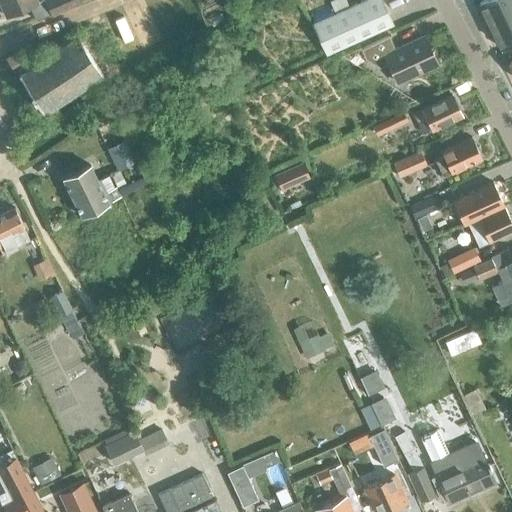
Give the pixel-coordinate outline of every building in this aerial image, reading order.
[(37,0),(35,1),(33,0),(0,0),(0,6),(4,16),(27,5),(33,19),(48,13),(49,14),(77,3),(75,0),(37,0)] [(364,0),(348,7),(335,14),(312,25),(326,54),(392,23),(380,0),(364,0)] [(335,14),(348,7),(344,0),(335,0),(330,3),(335,14)] [(511,0),(484,0),(480,2),(503,49),(511,44),(511,0)] [(102,33),(96,37),(89,27),(73,38),(73,37),(70,39),(71,40),(60,47),(59,46),(56,48),(57,49),(46,57),(45,56),(43,57),(43,58),(32,66),(31,65),(29,67),(30,68),(19,75),(18,74),(16,75),(18,79),(20,78),(42,113),(41,113),(43,116),(45,115),(44,114),(56,106),(57,107),(59,106),(58,105),(70,97),(71,98),(73,96),(72,95),(84,88),(84,89),(87,87),(87,86),(98,78),(106,90),(129,75),(102,33)] [(357,46),(363,59),(389,47),(383,33),(357,46)] [(424,34),(383,53),(397,81),(438,63),(424,34)] [(7,59),(16,72),(27,65),(19,52),(7,59)] [(413,113),(423,134),(461,116),(452,95),(413,113)] [(386,117),(391,128),(407,121),(403,111),(386,117)] [(435,161),(443,177),(481,159),(471,138),(440,152),(443,157),(435,161)] [(393,165),(400,179),(428,167),(421,152),(393,165)] [(80,214),(117,196),(113,188),(103,193),(89,165),(62,178),(80,214)] [(463,224),(503,206),(492,183),(453,202),(463,224)] [(408,206),(413,218),(443,206),(438,194),(408,206)] [(511,224),(503,206),(463,224),(464,225),(468,224),(479,246),(488,242),(511,230),(511,224)] [(0,217),(0,248),(1,251),(28,237),(14,210),(0,217)] [(446,259),(453,273),(479,260),(473,247),(446,259)] [(511,257),(507,248),(490,256),(490,257),(453,273),(458,285),(477,277),(478,279),(496,271),(501,282),(496,284),(503,299),(511,294),(511,257)] [(50,296),(63,324),(76,318),(62,290),(50,296)] [(358,371),(378,417),(394,409),(374,364),(358,371)] [(126,395),(137,418),(152,411),(141,388),(126,395)] [(476,439),(448,451),(443,441),(437,428),(421,436),(438,475),(437,475),(449,504),(495,484),(489,469),(491,468),(489,463),(487,464),(483,455),(476,439)] [(133,431),(105,445),(113,463),(142,449),(133,431)] [(406,472),(419,501),(433,494),(404,431),(396,435),(412,470),(406,472)] [(340,462),(354,492),(349,481),(373,470),(364,451),(340,462)] [(253,468),(263,481),(280,467),(269,454),(253,468)] [(0,485),(13,511),(36,511),(38,511),(10,457),(0,462),(0,485)] [(351,511),(344,496),(354,492),(340,462),(315,474),(319,484),(332,478),(341,498),(316,509),(316,511),(351,511)] [(242,467),(227,474),(239,502),(253,495),(242,467)] [(165,511),(175,511),(212,495),(202,473),(157,494),(165,511)] [(364,487),(375,511),(381,511),(405,501),(393,474),(364,487)] [(97,511),(85,482),(60,495),(68,511),(97,511)] [(137,511),(128,493),(101,506),(103,511),(137,511)] [(221,511),(215,497),(192,508),(183,511),(221,511)] [(306,511),(300,498),(298,499),(280,507),(282,511),(306,511)]
